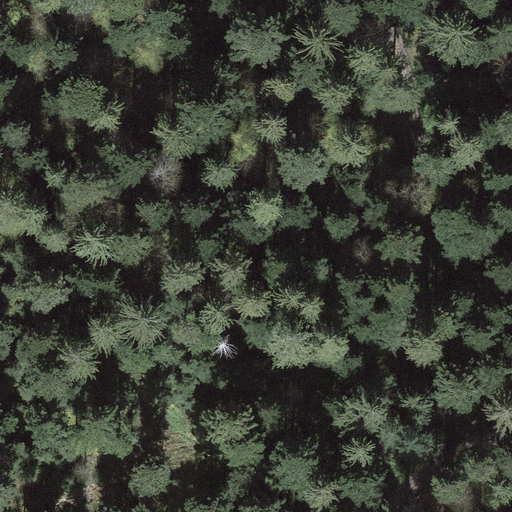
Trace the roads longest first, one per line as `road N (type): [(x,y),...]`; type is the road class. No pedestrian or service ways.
road 1 (track): [(371,511),(403,337),(418,184),(403,70),(377,0)]
road 2 (track): [(391,511),(425,470),(458,448),(511,431)]
road 3 (track): [(476,442),(403,337)]
